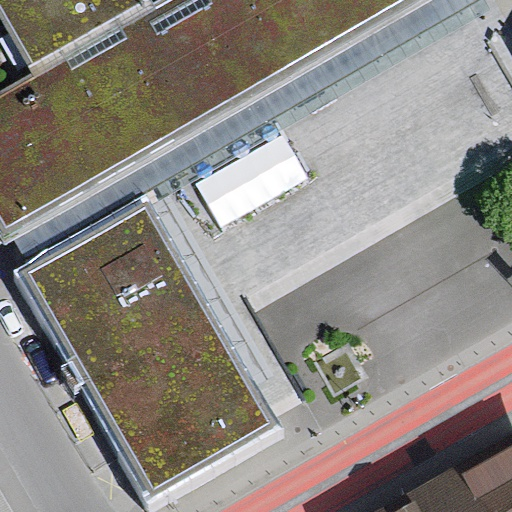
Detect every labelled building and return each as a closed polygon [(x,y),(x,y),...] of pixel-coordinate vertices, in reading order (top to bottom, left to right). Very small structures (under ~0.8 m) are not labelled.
[(0,0),(0,23),(36,86),(155,18),(144,0),(0,0)] [(251,108),(189,0),(187,0),(155,18),(36,86),(0,105),(0,225),(11,244),(251,108)] [(189,0),(251,108),(443,0),(189,0)] [(159,220),(33,292),(152,499),(278,427),(272,417),(159,220)] [(511,511),(511,451),(396,511),(511,511)]
